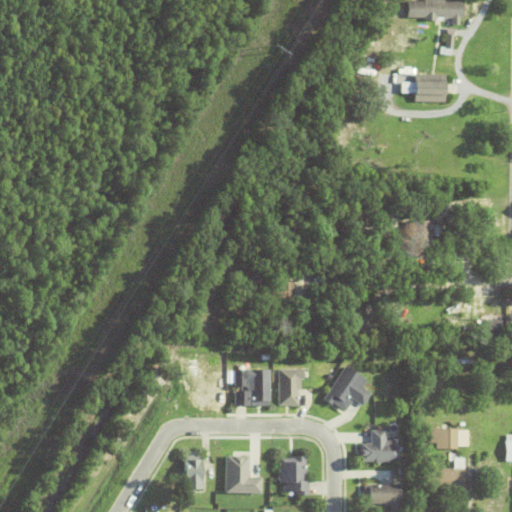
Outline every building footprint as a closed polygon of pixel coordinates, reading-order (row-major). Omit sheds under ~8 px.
[(458,26),(450,26),(450,19),(435,19),(435,22),(422,22),(422,19),(405,19),(405,2),(422,2),(422,0),(442,0),(442,2),(462,2),(462,19),(458,19),(458,26)] [(438,55),(439,48),(444,48),(446,35),(444,29),(446,29),(453,30),(456,30),(452,36),(450,57),(438,55)] [(413,102),(413,75),(444,76),(443,103),(413,102)] [(438,228),(438,250),(412,251),(412,262),(393,262),(393,252),(406,251),(406,241),(403,241),(403,228),(409,228),(409,222),(432,221),(432,228),(438,228)] [(375,276),(375,268),(385,268),(385,277),(375,276)] [(269,283),(293,282),(294,303),(269,304),(269,283)] [(351,337),(352,320),(390,324),(389,340),(351,337)] [(482,337),(482,321),(500,321),(499,338),(482,337)] [(453,347),(453,339),(465,339),(465,347),(453,347)] [(369,393),(361,389),(366,380),(342,366),(323,400),(344,412),(350,400),(362,406),(369,393)] [(276,406),(299,406),(299,369),(276,369),(276,406)] [(267,370),(232,370),(232,389),(233,389),(233,406),(248,406),(268,406),(267,370)] [(359,463),(398,462),(398,436),(385,436),(385,430),(369,431),(369,444),(359,444),(359,463)] [(434,451),(434,430),(456,430),(456,451),(434,451)] [(200,455),(182,456),(183,490),(200,490),(200,455)] [(247,457),(224,456),(223,494),(259,494),(260,477),(247,477),(247,457)] [(305,457),(277,458),(277,484),(282,484),(282,492),(292,491),(292,496),(305,496),(305,457)] [(465,470),(465,492),(457,492),(457,495),(438,495),(438,491),(425,491),(425,470),(452,470),(452,459),(463,459),(463,470),(465,470)] [(363,507),(399,506),(399,485),(363,485),(363,507)]
